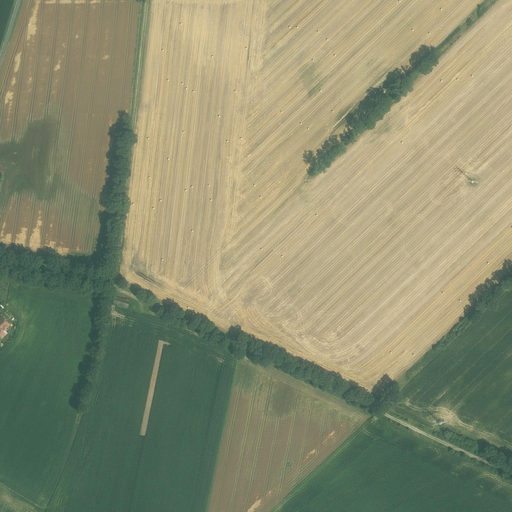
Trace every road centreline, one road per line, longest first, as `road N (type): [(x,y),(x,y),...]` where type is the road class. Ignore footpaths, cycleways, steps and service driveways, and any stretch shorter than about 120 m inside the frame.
road 1 (track): [(0,266),(138,299),(511,478)]
road 2 (unknown): [(113,289),(143,0)]
